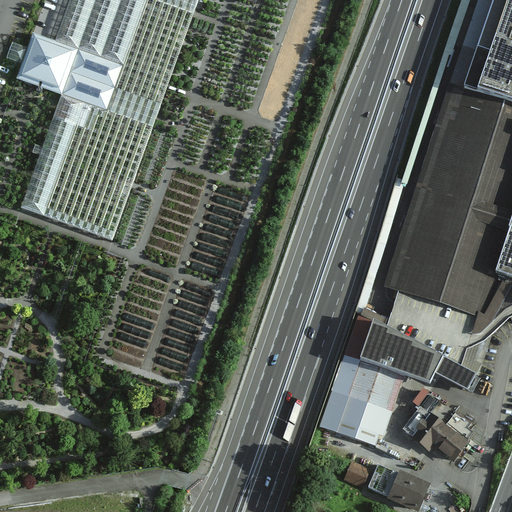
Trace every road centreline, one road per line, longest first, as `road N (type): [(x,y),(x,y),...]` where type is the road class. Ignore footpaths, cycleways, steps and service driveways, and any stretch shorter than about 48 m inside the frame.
road 1 (track): [(369,0),(195,482)]
road 2 (motorway): [(268,475),(432,0)]
road 3 (motorway): [(402,0),(254,427)]
